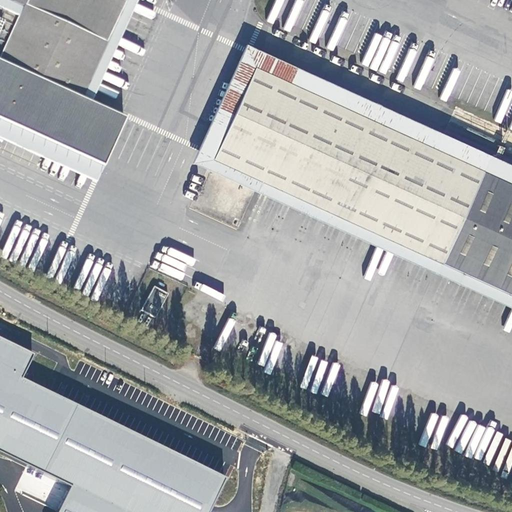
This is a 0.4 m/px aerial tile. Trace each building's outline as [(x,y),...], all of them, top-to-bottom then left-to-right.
[(0,0),(0,122),(103,168),(124,122),(89,105),(78,100),(122,0),(138,0),(142,2),(142,0),(0,0)] [(122,0),(78,100),(89,105),(136,0),(122,0)] [(134,12),(150,18),(153,11),(137,4),(134,12)] [(436,150),(444,135),(245,45),(191,162),(511,310),(511,297),(211,159),(253,67),(436,150)] [(436,150),(253,67),(211,159),(511,297),(511,185),(481,171),(488,155),(444,135),(436,150)] [(0,141),(96,184),(103,168),(0,122),(0,141)] [(511,166),(488,155),(481,171),(511,185),(511,166)] [(167,296),(153,288),(140,312),(154,319),(167,296)] [(209,511),(225,479),(21,379),(32,356),(0,340),(0,453),(70,487),(57,511),(209,511)]
